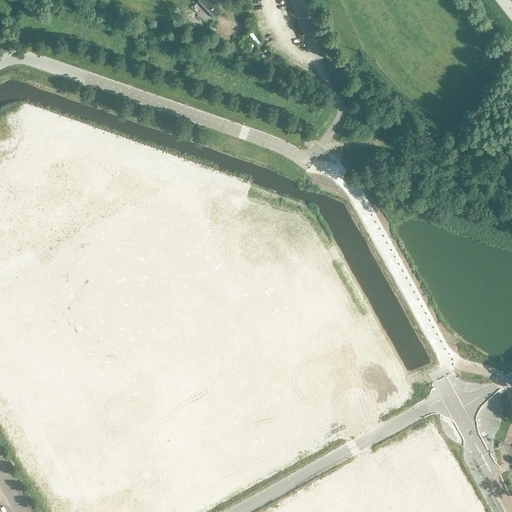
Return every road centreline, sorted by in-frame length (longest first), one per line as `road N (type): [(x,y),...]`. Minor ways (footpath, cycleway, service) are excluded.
road 1 (unclassified): [(470,436),(345,206),(308,162),(82,76),(52,70),(0,79)]
road 2 (track): [(318,151),(376,143),(511,190)]
